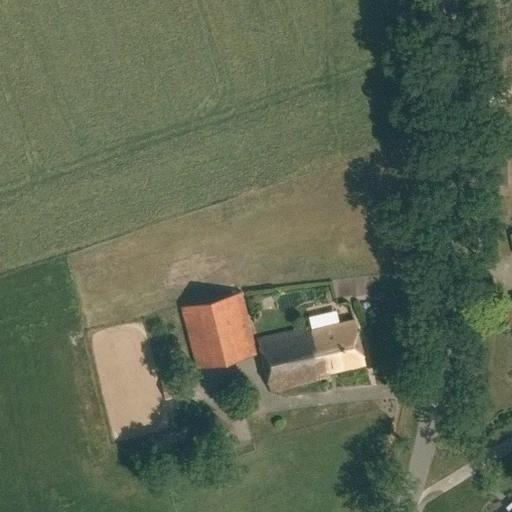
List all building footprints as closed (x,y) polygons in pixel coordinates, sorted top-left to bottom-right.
[(256,355),(241,292),(182,306),(196,369),(256,355)] [(312,317),(314,329),(341,323),(339,311),(312,317)] [(365,364),(355,322),(310,332),(309,329),(259,341),(271,392),(329,379),(328,373),(365,364)] [(188,395),(185,382),(162,387),(165,400),(188,395)] [(511,511),(511,503),(502,511),(511,511)]
